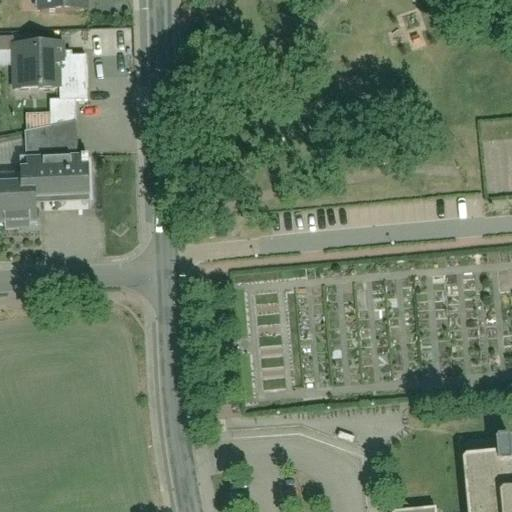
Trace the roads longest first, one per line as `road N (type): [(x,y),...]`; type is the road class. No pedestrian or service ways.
road 1 (unclassified): [(171,273),(511,240)]
road 2 (tertiary): [(171,273),(160,0)]
road 3 (tertiary): [(189,511),(171,273)]
road 4 (residential): [(171,273),(0,282)]
